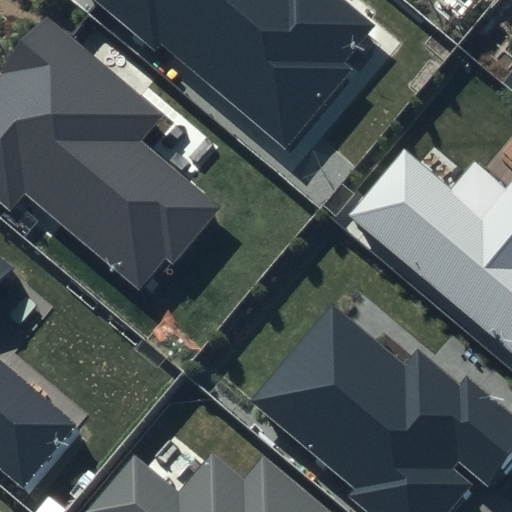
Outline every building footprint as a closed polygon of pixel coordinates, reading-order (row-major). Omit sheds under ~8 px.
[(98,0),(154,46),(159,39),(283,143),(382,25),(351,0),(98,0)] [(167,113),(46,13),(0,68),(0,202),(11,212),(25,194),(137,286),(162,256),(172,264),(222,204),(145,140),(167,113)] [(511,181),(483,216),(403,149),(347,215),(511,353),(511,181)] [(0,288),(16,270),(0,255),(0,473),(25,495),(84,426),(0,354),(0,288)] [(405,368),(331,307),(254,399),(360,487),(354,495),(374,511),(444,511),(474,478),(489,491),(511,463),(511,407),(467,370),(458,381),(420,350),(405,368)] [(331,511),(262,455),(245,477),(210,449),(180,487),(135,450),(84,511),(331,511)]
